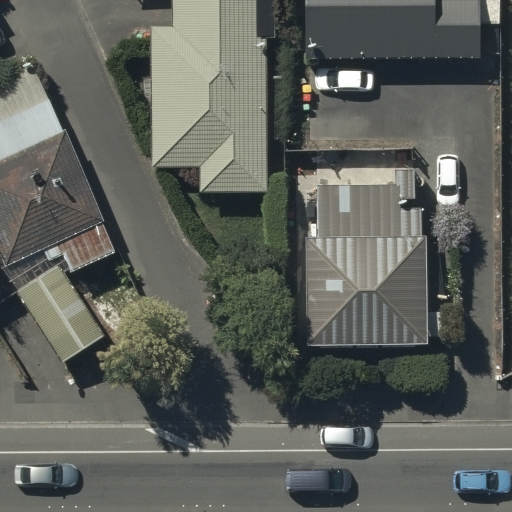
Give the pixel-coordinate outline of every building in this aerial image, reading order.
[(161,0),(162,13),(142,13),(143,152),(188,151),(188,178),(260,177),(259,25),(264,25),(264,0),(161,0)] [(308,0),(308,70),(482,70),(482,0),(308,0)] [(34,73),(0,87),(0,259),(7,276),(47,259),(51,270),(66,263),(73,279),(116,260),(34,73)] [(395,193),(320,193),(320,248),(308,248),(308,354),(428,353),(428,343),(449,342),(449,315),(428,315),(427,245),(423,245),(422,219),(414,219),(414,179),(395,179),(395,193)] [(59,275),(19,301),(64,371),(104,345),(59,275)]
